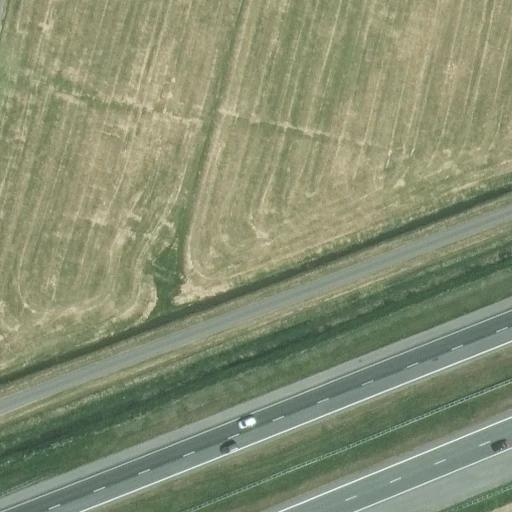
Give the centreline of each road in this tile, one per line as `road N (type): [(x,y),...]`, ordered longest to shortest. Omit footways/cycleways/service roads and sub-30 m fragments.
road 1 (unclassified): [(0,402),(511,207)]
road 2 (motorway): [(511,326),(38,511)]
road 3 (motorway): [(317,511),(511,432)]
